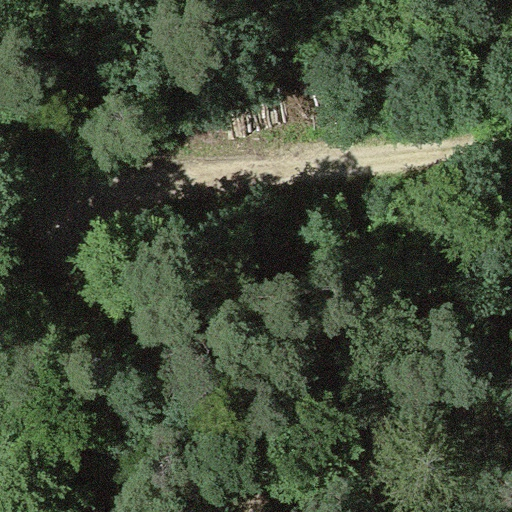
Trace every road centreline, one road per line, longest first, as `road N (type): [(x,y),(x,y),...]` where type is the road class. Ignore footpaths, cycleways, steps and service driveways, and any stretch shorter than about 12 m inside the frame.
road 1 (track): [(11,174),(90,185),(511,142)]
road 2 (track): [(0,158),(44,203),(255,511)]
